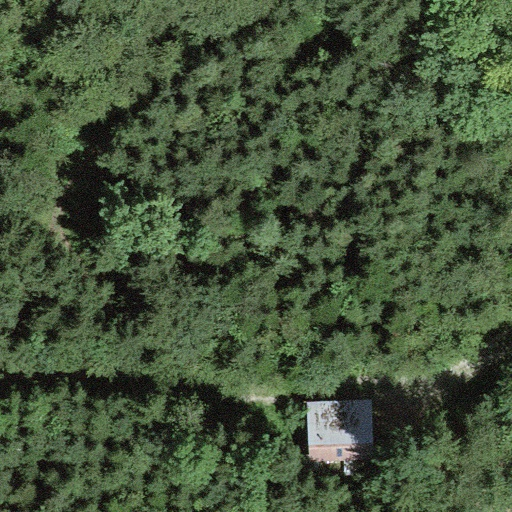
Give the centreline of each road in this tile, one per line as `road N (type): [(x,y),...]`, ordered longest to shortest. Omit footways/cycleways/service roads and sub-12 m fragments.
road 1 (track): [(323,409),(121,307),(75,259),(66,206),(93,157),(261,0)]
road 2 (track): [(0,389),(67,387),(323,409),(421,386),(511,348)]
